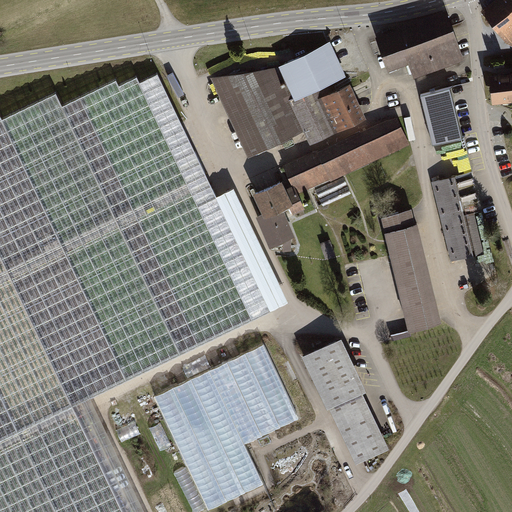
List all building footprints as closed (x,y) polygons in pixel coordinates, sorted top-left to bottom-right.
[(511,0),(498,0),(483,13),(511,47),(511,0)] [(410,65),(415,79),(465,61),(447,11),(398,29),(399,31),(378,38),(390,72),(410,65)] [(211,79),(246,152),(301,126),(307,140),(364,113),(330,41),(280,65),(281,68),(211,79)] [(0,274),(208,177),(157,70),(140,78),(137,73),(118,82),(116,76),(61,101),(55,89),(1,115),(0,111),(0,274)] [(511,75),(491,78),(495,107),(511,105),(511,75)] [(452,90),(422,97),(433,146),(463,139),(452,90)] [(410,145),(398,119),(362,136),(361,133),(284,169),(292,187),(297,196),(299,195),(331,180),(332,183),(410,145)] [(432,182),(451,261),(474,256),(474,254),(484,252),(475,215),(465,218),(455,176),(432,182)] [(316,191),(320,199),(347,186),(344,179),(316,191)] [(264,215),(257,218),(271,249),(296,237),(284,212),(293,208),(295,207),(287,190),(283,183),(255,197),(264,215)] [(320,199),(324,208),(352,196),(347,186),(320,199)] [(293,208),(296,215),(307,209),(299,195),(297,196),(292,187),(287,190),(295,207),(293,208)] [(0,301),(0,511),(119,511),(69,407),(286,304),(232,191),(0,301)] [(474,196),(470,196),(467,199),(466,202),(466,206),(468,209),(472,211),(475,210),(479,208),(480,205),(480,201),(477,198),(474,196)] [(384,218),(411,333),(443,325),(419,226),(416,226),(413,211),(384,218)] [(324,248),(327,261),(336,259),(332,245),(324,248)] [(305,303),(302,310),(323,319),(326,312),(305,303)] [(343,338),(302,358),(328,412),(331,411),(357,467),(391,450),(365,396),(370,393),(343,338)] [(242,442),(298,416),(264,345),(155,395),(207,507),(260,482),(242,442)] [(162,448),(172,443),(161,420),(151,424),(162,448)] [(138,422),(118,429),(123,441),(143,433),(138,422)]
